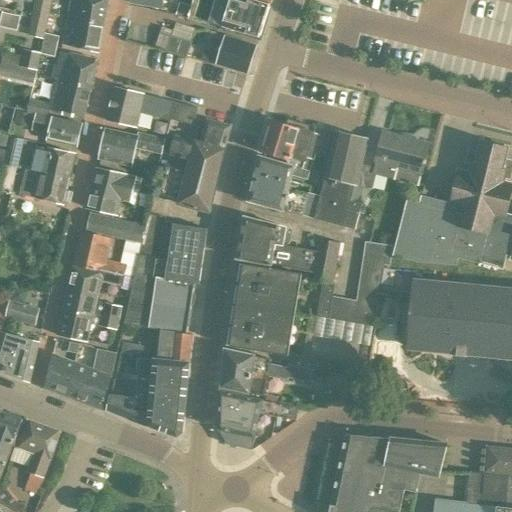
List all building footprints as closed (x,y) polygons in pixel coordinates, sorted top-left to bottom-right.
[(71,0),(68,16),(103,25),(108,0),(71,0)] [(132,0),(131,4),(162,9),(163,0),(132,0)] [(193,6),(190,18),(258,38),(268,5),(250,0),(194,0),(193,5),(193,6)] [(175,13),(190,18),(193,6),(193,5),(179,1),(175,13)] [(49,8),(34,5),(33,8),(32,15),(47,19),(48,12),(49,8)] [(0,25),(10,28),(13,14),(2,12),(0,11),(0,25)] [(45,29),(47,19),(32,15),(29,25),(45,29)] [(103,25),(68,16),(63,46),(97,53),(103,25)] [(44,32),(39,52),(42,53),(42,54),(54,57),(59,36),(44,32)] [(166,51),(187,58),(190,47),(191,43),(171,37),(166,51)] [(190,47),(187,58),(202,63),(214,66),(215,65),(247,74),(256,46),(225,37),(221,54),(206,50),(206,51),(190,47)] [(2,51),(0,61),(0,66),(37,74),(42,54),(42,53),(39,52),(23,48),(21,55),(2,51)] [(61,54),(55,81),(90,89),(97,61),(61,54)] [(0,66),(0,75),(35,84),(37,74),(0,66)] [(30,98),(26,112),(31,113),(35,114),(48,117),(48,116),(49,108),(84,116),(90,89),(55,81),(51,103),(31,98),(30,98)] [(174,103),(115,89),(107,122),(137,129),(138,125),(149,128),(152,117),(169,122),(169,121),(170,121),(174,103)] [(174,102),(174,103),(170,121),(194,126),(198,108),(174,102)] [(35,114),(30,130),(49,135),(48,140),(77,147),(82,125),(53,118),(48,117),(35,114)] [(166,139),(162,155),(162,156),(163,154),(182,159),(182,162),(190,164),(179,203),(209,213),(220,169),(232,127),(207,120),(200,144),(168,134),(167,139),(166,139)] [(315,155),(316,155),(322,135),(313,132),(315,128),(299,124),(298,128),(270,120),(261,153),(288,160),(286,165),(311,172),(315,155)] [(136,147),(162,155),(166,139),(137,131),(136,136),(105,130),(99,160),(131,167),(136,147)] [(321,172),(325,177),(336,136),(322,132),(322,135),(316,155),(325,157),(321,172)] [(0,134),(0,145),(6,147),(8,136),(0,134)] [(320,197),(314,220),(356,231),(363,205),(351,202),(355,185),(356,186),(361,164),(367,141),(338,134),(338,136),(336,136),(325,177),(320,197)] [(382,134),(376,160),(421,172),(428,145),(382,134)] [(10,137),(5,165),(16,168),(17,167),(21,168),(26,140),(10,137)] [(407,199),(392,257),(417,263),(456,266),(458,259),(503,270),(507,256),(510,256),(511,247),(511,219),(506,218),(511,195),(511,185),(502,183),(503,177),(509,178),(511,165),(511,164),(503,162),(507,147),(481,140),(477,156),(468,154),(466,163),(471,164),(469,174),(457,171),(448,210),(420,203),(407,199)] [(25,169),(25,170),(69,181),(75,155),(49,149),(44,172),(25,169)] [(308,181),(311,172),(286,165),(260,158),(256,173),(290,182),(291,177),(308,181)] [(376,168),(361,164),(356,186),(371,189),(376,168)] [(16,168),(5,165),(0,187),(0,188),(12,191),(16,168)] [(97,169),(87,209),(117,216),(121,201),(130,203),(133,190),(139,192),(142,180),(97,169)] [(69,181),(25,170),(19,195),(64,205),(69,181)] [(288,190),(290,182),(256,173),(248,202),(296,215),(302,194),(288,190)] [(302,217),(314,220),(320,197),(308,194),(302,217)] [(91,214),(87,231),(140,244),(144,227),(91,214)] [(238,260),(312,273),(311,280),(332,284),(340,244),(319,240),(316,254),(283,247),(287,229),(245,218),(238,260)] [(160,251),(203,258),(207,229),(164,223),(160,251)] [(81,234),(74,266),(104,273),(104,272),(121,276),(125,264),(107,259),(111,241),(81,234)] [(133,281),(194,290),(194,285),(199,286),(203,258),(160,251),(159,258),(139,255),(134,279),(133,281)] [(366,256),(364,268),(384,271),(386,259),(366,256)] [(298,274),(240,264),(226,346),(284,356),(298,274)] [(101,281),(132,288),(133,281),(134,279),(121,276),(104,272),(104,273),(74,266),(69,284),(89,289),(87,296),(97,298),(101,281)] [(364,268),(362,279),(382,283),(384,271),(364,268)] [(362,279),(360,291),(380,294),(382,283),(362,279)] [(161,330),(160,331),(187,334),(194,290),(133,281),(132,288),(124,320),(123,325),(161,330)] [(511,290),(414,282),(408,354),(511,362),(511,290)] [(102,315),(119,319),(123,306),(97,300),(97,298),(87,296),(89,289),(69,284),(63,310),(93,317),(94,314),(101,316),(100,318),(102,318),(102,315)] [(329,319),(333,299),(332,299),(334,287),(322,285),(320,296),(319,306),(317,317),(329,319)] [(358,303),(377,306),(378,306),(380,294),(360,291),(358,303)] [(333,299),(329,319),(342,321),(345,301),(333,299)] [(5,318),(35,327),(40,309),(9,301),(5,318)] [(345,301),(342,321),(373,326),(377,306),(358,303),(345,301)] [(87,342),(93,317),(63,310),(58,335),(87,342)] [(116,330),(119,319),(102,315),(102,318),(100,318),(98,325),(116,330)] [(137,356),(155,359),(190,363),(193,335),(187,334),(160,331),(159,348),(123,342),(121,353),(137,356)] [(0,373),(29,381),(39,343),(0,332),(0,373)] [(77,353),(79,344),(69,342),(67,351),(77,353)] [(77,365),(69,397),(103,409),(109,378),(112,378),(116,353),(97,349),(93,371),(77,365)] [(220,388),(263,398),(268,376),(286,380),(287,377),(309,382),(311,369),(288,364),(287,368),(270,364),(271,361),(223,351),(220,388)] [(69,397),(77,365),(53,355),(46,388),(69,397)] [(188,383),(190,363),(155,359),(137,356),(136,370),(124,368),(124,374),(132,375),(131,376),(152,380),(188,383)] [(314,358),(311,369),(346,376),(348,366),(314,358)] [(134,385),(133,397),(150,400),(186,404),(188,383),(152,380),(131,376),(131,379),(123,378),(123,384),(134,385)] [(218,427),(222,432),(229,444),(252,449),(255,438),(260,414),(287,419),(295,421),(298,409),(262,402),(221,393),(218,427)] [(115,415),(177,438),(183,433),(186,404),(150,400),(133,397),(123,396),(117,395),(115,415)] [(0,478),(6,465),(23,421),(20,420),(20,416),(10,412),(6,414),(1,413),(0,415),(0,478)] [(24,489),(38,494),(61,433),(27,420),(17,448),(32,453),(26,471),(30,472),(24,489)] [(399,511),(405,490),(416,492),(420,473),(440,477),(447,445),(346,434),(329,511),(399,511)] [(470,503),(511,505),(511,446),(490,445),(489,472),(471,471),(470,503)] [(0,502),(18,511),(22,511),(25,504),(16,502),(4,485),(0,483),(0,502)] [(511,511),(511,509),(466,505),(436,502),(435,511),(511,511)]
